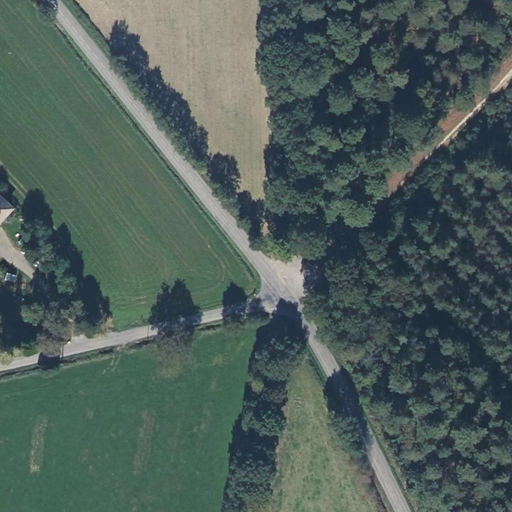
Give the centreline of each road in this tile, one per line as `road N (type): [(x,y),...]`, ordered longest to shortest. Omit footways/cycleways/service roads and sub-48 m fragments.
road 1 (tertiary): [(49,0),(283,296)]
road 2 (track): [(283,296),(511,77)]
road 3 (unclassified): [(283,296),(0,366)]
road 4 (tertiary): [(283,296),(397,511)]
road 5 (track): [(237,511),(271,319),(283,296)]
road 6 (track): [(292,218),(290,0)]
